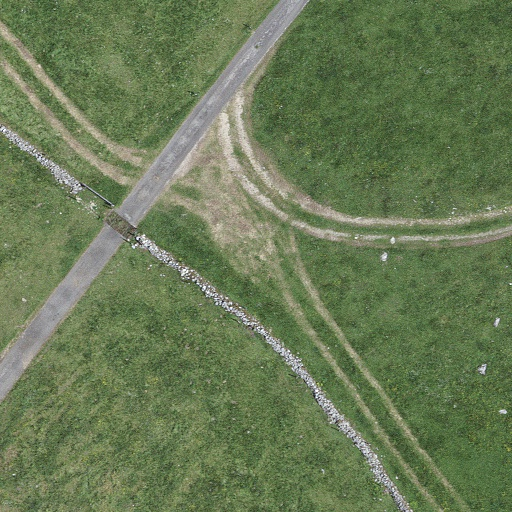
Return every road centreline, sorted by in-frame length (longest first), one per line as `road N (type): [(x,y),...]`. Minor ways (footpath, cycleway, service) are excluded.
road 1 (track): [(308,0),(0,392)]
road 2 (track): [(235,90),(253,175),(308,224),(402,237),(462,236),(511,224)]
